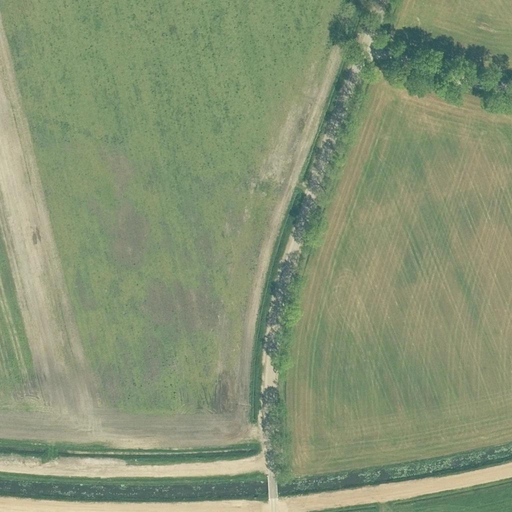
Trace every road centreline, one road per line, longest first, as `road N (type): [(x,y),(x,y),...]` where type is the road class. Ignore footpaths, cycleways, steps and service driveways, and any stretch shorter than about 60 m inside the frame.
road 1 (track): [(0,503),(273,508),(511,467)]
road 2 (unclassified): [(273,511),(268,389),(281,293),(362,48)]
road 3 (track): [(270,461),(0,465)]
road 4 (unclassified): [(362,48),(511,87)]
